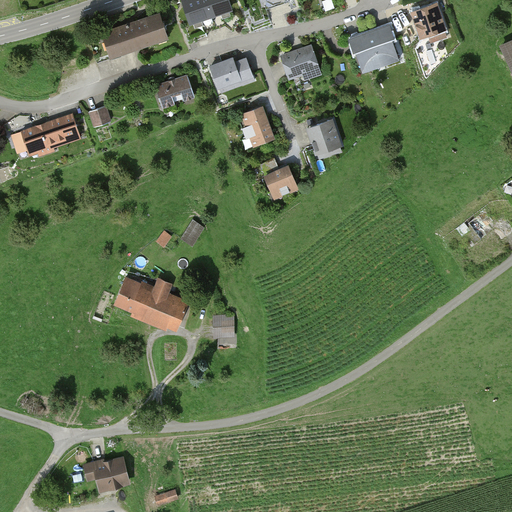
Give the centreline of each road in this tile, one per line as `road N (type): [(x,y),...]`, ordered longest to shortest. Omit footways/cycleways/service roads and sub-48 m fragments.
road 1 (residential): [(0,412),(71,434),(228,423),(273,412),(384,355),(511,262)]
road 2 (residential): [(0,101),(62,104),(252,40)]
road 3 (residential): [(252,40),(379,4)]
road 4 (tertiary): [(0,36),(116,0)]
